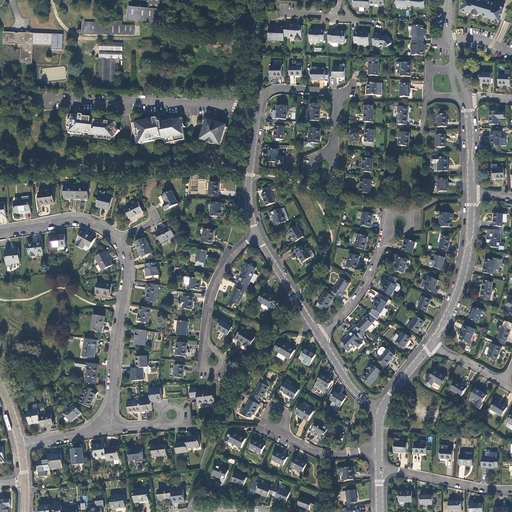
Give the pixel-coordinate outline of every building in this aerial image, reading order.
[(463,0),(461,9),(471,12),(472,10),(491,15),(490,17),(500,20),(505,4),(505,3),(504,2),(497,0),(495,0),(495,2),(487,0),(463,0)] [(160,9),(129,7),(127,20),(158,22),(160,9)] [(113,23),(84,23),(84,35),(134,35),(134,26),(122,26),(122,22),(113,22),(113,23)] [(289,25),(285,25),(285,28),(284,38),(295,38),(295,41),(302,42),(302,26),(298,26),(298,24),(290,24),(289,25)] [(424,26),(413,25),(412,31),(411,31),(411,36),(412,36),(412,40),(424,40),(424,36),(426,36),(426,29),(424,29),(424,26)] [(274,27),(269,27),(269,41),(284,42),(285,28),(280,27),(280,28),(274,28),(274,27)] [(313,30),(310,30),(310,41),(315,42),(315,43),(320,43),(320,42),(324,42),(325,31),(321,31),(318,28),(316,28),(313,30)] [(334,32),(334,31),(328,31),(328,42),(332,42),(332,43),(336,43),(338,44),(344,45),(344,32),(334,32)] [(359,32),(354,32),(354,43),(358,43),(358,45),(361,45),(362,44),(369,44),(369,33),(366,32),(365,31),(363,31),(361,31),(359,32)] [(16,33),(4,32),(3,44),(21,44),(21,62),(27,63),(28,65),(33,65),(33,45),(52,46),(52,50),(63,51),(63,35),(20,33),(16,33)] [(380,34),(373,33),(373,45),(375,45),(376,46),(378,46),(380,45),(383,45),(384,46),(387,46),(390,43),(390,40),(386,35),(383,35),(382,36),(380,36),(380,34)] [(424,40),(412,40),(412,45),(411,44),(411,49),(412,49),(412,55),(423,55),(423,52),(426,52),(426,45),(424,45),(424,40)] [(123,43),(100,43),(99,86),(115,86),(116,63),(120,63),(120,60),(123,60),(123,43)] [(379,58),(367,58),(367,63),(369,63),(369,76),(378,76),(379,58)] [(412,63),(396,63),(396,70),(400,70),(400,77),(411,77),(412,63)] [(340,68),(332,68),(332,77),(345,77),(345,65),(344,64),(341,64),(340,65),(340,68)] [(282,67),(270,67),(270,77),(282,77),(282,67)] [(302,67),(289,67),(289,76),(302,76),(302,67)] [(317,67),(311,67),(311,81),(325,81),(325,79),(328,79),(328,70),(317,70),(317,67)] [(491,73),(480,73),(479,84),(491,84),(491,73)] [(511,75),(499,75),(498,86),(510,86),(511,75)] [(382,84),(367,83),(367,95),(382,95),(382,84)] [(410,84),(400,84),(400,97),(409,97),(410,84)] [(319,104),(309,104),(309,121),(319,121),(320,109),(319,109),(319,104)] [(373,106),(364,105),(364,109),(365,109),(364,122),(373,123),(374,110),(373,110),(373,106)] [(276,115),(273,115),(273,119),(286,120),(287,106),(276,106),(276,115)] [(407,107),(398,107),(398,112),(397,125),(406,125),(407,113),(407,112),(407,107)] [(499,112),(489,112),(489,125),(499,125),(499,112)] [(447,114),(437,115),(438,127),(447,127),(447,114)] [(80,116),(68,115),(67,130),(71,132),(71,133),(78,134),(78,132),(85,133),(85,132),(93,133),(94,120),(94,118),(87,117),(83,117),(83,115),(80,115),(80,116)] [(158,138),(161,138),(160,133),(158,123),(158,118),(135,123),(137,129),(139,129),(140,137),(139,137),(140,144),(151,142),(151,140),(154,139),(155,141),(159,140),(158,138)] [(161,122),(158,123),(160,133),(161,133),(163,140),(163,141),(165,141),(166,144),(185,140),(183,128),(185,127),(181,122),(180,119),(162,123),(161,122)] [(116,128),(116,123),(109,122),(106,121),(101,121),(94,120),(93,133),(93,135),(100,136),(99,139),(114,141),(115,137),(120,130),(116,128)] [(209,123),(206,122),(201,140),(206,141),(209,140),(213,142),(214,144),(220,145),(226,128),(226,126),(212,122),(212,123),(213,125),(211,126),(209,123)] [(284,127),(274,127),(274,139),(283,139),(284,127)] [(321,129),(309,128),(308,143),(305,143),(305,147),(314,147),(314,143),(320,144),(321,129)] [(375,130),(365,130),(364,142),(374,143),(375,130)] [(501,132),(491,132),(491,146),(501,146),(501,132)] [(409,133),(400,133),(398,146),(408,147),(409,133)] [(445,135),(436,135),(436,147),(445,147),(445,135)] [(278,150),(268,149),(268,162),(278,162),(278,150)] [(438,158),(438,157),(433,157),(432,158),(432,162),(433,164),(433,171),(434,171),(437,171),(437,172),(448,171),(448,158),(438,158)] [(373,159),(362,158),(362,172),(373,173),(373,159)] [(492,169),(493,179),(505,179),(504,168),(492,169)] [(448,179),(438,179),(438,192),(448,192),(448,179)] [(371,180),(361,180),(360,193),(370,194),(371,180)] [(219,183),(210,183),(209,195),(218,196),(219,183)] [(77,199),(77,185),(65,185),(65,199),(77,199)] [(89,186),(77,185),(77,199),(88,199),(89,186)] [(273,186),(262,190),(263,194),(262,194),(266,206),(275,203),(271,191),(274,190),(273,186)] [(172,191),(162,196),(166,203),(164,204),(166,210),(178,204),(172,191)] [(53,192),(39,193),(40,205),(55,203),(53,192)] [(113,198),(100,194),(97,205),(105,207),(105,209),(110,210),(113,198)] [(31,211),(29,200),(15,202),(16,213),(31,211)] [(138,202),(125,209),(130,219),(143,212),(138,202)] [(225,203),(211,203),(211,217),(221,217),(221,208),(225,208),(225,203)] [(281,209),(268,213),(273,226),(286,222),(281,209)] [(373,214),(363,212),(361,226),(371,228),(373,214)] [(453,213),(440,214),(440,227),(450,227),(450,218),(453,218),(453,213)] [(503,214),(494,214),(493,226),(503,227),(503,214)] [(296,226),(289,231),(296,242),(303,237),(296,226)] [(169,228),(156,235),(161,245),(174,239),(169,228)] [(214,231),(204,229),(202,243),(212,245),(214,231)] [(501,231),(487,230),(486,247),(500,248),(500,250),(504,250),(504,243),(500,243),(501,231)] [(95,239),(83,232),(78,240),(79,241),(76,246),(82,249),(85,245),(90,248),(95,239)] [(368,237),(358,234),(355,248),(365,250),(368,237)] [(64,235),(52,236),(53,248),(66,247),(64,235)] [(451,238),(441,236),(438,249),(448,251),(451,238)] [(416,242),(405,240),(402,251),(412,254),(416,242)] [(144,241),(135,246),(138,254),(140,253),(143,259),(151,255),(144,241)] [(36,243),(29,244),(30,257),(35,256),(35,255),(43,254),(42,242),(36,243)] [(304,245),(295,251),(303,263),(311,257),(304,245)] [(19,249),(6,251),(7,262),(12,262),(12,264),(21,263),(19,249)] [(207,251),(198,250),(196,262),(205,264),(207,251)] [(106,252),(96,258),(103,271),(113,265),(106,252)] [(360,257),(349,254),(346,268),(357,270),(360,257)] [(445,258),(436,255),(434,261),(430,260),(428,266),(429,267),(442,270),(445,258)] [(407,260),(394,257),(393,261),(397,262),(394,271),(404,273),(407,260)] [(485,260),(483,273),(493,275),(494,269),(499,270),(501,260),(492,258),(492,261),(485,260)] [(157,263),(145,265),(147,277),(159,275),(157,263)] [(236,279),(241,282),(240,285),(248,290),(249,290),(250,287),(248,285),(254,273),(256,269),(246,263),(243,268),(242,267),(240,272),(242,272),(240,277),(238,276),(236,279)] [(439,280),(429,277),(427,281),(424,280),(421,287),(422,288),(437,294),(438,290),(435,289),(439,280)] [(201,279),(190,278),(189,289),(200,291),(201,279)] [(333,288),(331,291),(335,294),(338,295),(339,292),(343,295),(350,284),(342,278),(335,289),(333,288)] [(395,284),(388,281),(382,291),(391,296),(395,290),(398,293),(401,288),(400,285),(396,282),(395,284)] [(493,283),(484,281),(481,293),(482,293),(481,298),(493,301),(494,295),(491,295),(493,283)] [(112,284),(98,282),(96,294),(110,296),(112,284)] [(157,302),(159,286),(147,284),(146,288),(148,288),(146,301),(157,302)] [(248,290),(240,285),(238,289),(236,288),(229,300),(239,304),(245,292),(247,293),(248,290)] [(331,291),(328,289),(326,292),(325,292),(318,303),(327,309),(334,298),(333,297),(335,294),(331,291)] [(279,301),(264,292),(258,301),(264,304),(262,306),(263,308),(267,311),(269,310),(270,308),(274,310),(279,301)] [(193,297),(184,296),(183,309),(192,310),(193,297)] [(431,300),(422,297),(418,309),(427,312),(431,300)] [(377,319),(379,320),(382,314),(385,315),(388,310),(385,308),(388,303),(380,299),(371,314),(377,319)] [(151,309),(141,307),(140,315),(139,315),(138,321),(149,323),(151,309)] [(483,311),(474,307),(469,319),(477,323),(483,311)] [(357,327),(355,325),(352,328),(362,337),(365,334),(364,333),(368,328),(370,331),(374,326),(372,324),(377,319),(371,314),(370,313),(357,327)] [(105,317),(94,315),(92,331),(103,332),(105,317)] [(416,316),(409,328),(417,334),(425,322),(416,316)] [(188,322),(178,321),(177,335),(187,336),(188,322)] [(222,321),(217,329),(227,336),(233,328),(222,321)] [(465,325),(459,339),(470,344),(476,330),(465,325)] [(503,327),(497,342),(504,345),(506,342),(511,330),(503,327)] [(362,337),(352,328),(347,333),(349,335),(346,339),(344,337),(341,340),(343,342),(341,344),(343,348),(348,352),(356,343),(356,344),(356,346),(359,348),(362,344),(359,340),(362,337)] [(256,338),(242,329),(236,339),(245,344),(244,346),(249,349),(256,338)] [(136,330),(134,345),(145,346),(147,332),(136,330)] [(403,332),(396,342),(405,348),(411,338),(403,332)] [(97,341),(85,339),(82,356),(95,358),(97,341)] [(279,341),(274,350),(290,359),(295,351),(283,344),(279,341)] [(187,343),(177,342),(176,356),(185,357),(187,343)] [(502,348),(493,344),(487,357),(496,361),(502,348)] [(379,354),(382,356),(379,360),(386,366),(395,355),(387,349),(387,350),(384,348),(382,348),(379,351),(379,354)] [(305,349),(300,357),(311,363),(316,355),(305,349)] [(147,356),(136,357),(136,368),(148,368),(147,356)] [(99,365),(76,361),(76,366),(88,368),(86,382),(88,382),(88,383),(95,384),(99,365)] [(372,364),(368,368),(369,370),(363,378),(371,385),(382,372),(372,364)] [(184,366),(175,365),(174,377),(183,378),(184,366)] [(136,368),(132,369),(133,381),(144,380),(144,373),(148,372),(148,368),(136,368)] [(447,377),(435,370),(429,379),(428,379),(425,383),(425,385),(429,387),(431,387),(432,385),(439,389),(447,377)] [(333,381),(322,375),(317,382),(328,389),(333,381)] [(253,393),(251,396),(252,397),(258,400),(260,396),(263,398),(269,387),(268,387),(270,383),(264,379),(262,383),(261,383),(255,394),(253,393)] [(291,383),(286,380),(280,390),(284,393),(294,399),(299,390),(290,385),(291,383)] [(466,389),(455,382),(451,390),(462,397),(466,389)] [(86,387),(79,403),(90,407),(95,397),(96,398),(99,392),(86,387)] [(160,388),(149,389),(151,399),(151,403),(162,402),(160,388)] [(189,389),(190,398),(197,397),(198,405),(215,403),(214,390),(196,392),(195,388),(189,389)] [(487,396),(475,388),(470,397),(477,401),(474,405),(480,409),(483,404),(482,404),(487,396)] [(335,392),(330,400),(341,406),(346,399),(335,392)] [(134,398),(135,401),(127,402),(129,414),(141,412),(140,401),(139,397),(134,398)] [(260,401),(252,397),(251,400),(250,400),(246,409),(243,407),(239,413),(248,418),(251,418),(252,415),(254,415),(259,405),(258,404),(260,401)] [(151,399),(140,401),(141,412),(152,411),(151,403),(151,399)] [(507,407),(496,400),(490,409),(502,416),(507,407)] [(74,404),(63,413),(71,422),(81,413),(74,404)] [(301,404),(295,414),(308,421),(314,412),(301,404)] [(45,408),(38,409),(41,423),(42,428),(54,425),(52,414),(46,415),(45,408)] [(38,409),(27,412),(30,425),(41,423),(38,409)] [(313,434),(314,432),(319,435),(318,437),(322,439),(328,429),(317,422),(311,432),(313,434)] [(246,439),(234,433),(232,436),(228,434),(225,441),(225,443),(228,444),(229,442),(241,448),(246,439)] [(199,436),(186,438),(186,442),(187,449),(200,447),(199,436)] [(399,439),(394,438),(394,453),(406,453),(407,443),(399,443),(399,439)] [(265,446),(254,440),(250,448),(261,454),(265,446)] [(186,442),(175,444),(177,454),(188,453),(187,449),(186,442)] [(105,444),(92,446),(94,458),(106,456),(105,449),(105,444)] [(427,445),(414,444),(414,454),(427,454),(427,445)] [(157,445),(152,446),(154,458),(167,456),(165,445),(157,446),(157,445)] [(106,456),(107,462),(119,460),(118,447),(105,449),(106,456)] [(82,448),(71,450),(73,465),(84,464),(82,448)] [(133,448),(128,448),(130,462),(143,460),(142,449),(133,450),(133,448)] [(452,460),(453,450),(440,450),(439,459),(452,460)] [(287,458),(276,452),(272,460),(283,466),(287,458)] [(497,454),(490,453),(490,458),(482,458),(481,467),(494,468),(498,468),(499,460),(497,460),(497,454)] [(61,454),(49,455),(49,460),(50,469),(63,468),(61,454)] [(473,456),(460,455),(459,466),(473,467),(473,456)] [(307,464),(296,458),(291,468),(301,473),(302,473),(307,464)] [(49,460),(37,462),(39,472),(51,470),(50,469),(49,460)] [(228,471),(215,466),(211,478),(215,479),(216,477),(221,479),(220,481),(224,482),(228,471)] [(352,467),(343,468),(343,470),(341,470),(339,472),(340,476),(341,477),(344,477),(345,481),(354,480),(352,467)] [(247,478),(235,473),(232,481),(244,486),(247,478)] [(260,484),(255,481),(251,490),(256,492),(255,493),(267,497),(268,493),(272,495),(275,488),(275,487),(271,486),(270,488),(260,484)] [(272,495),(272,496),(275,497),(275,499),(286,503),(290,493),(279,489),(278,490),(275,488),(272,495)] [(147,489),(134,491),(135,503),(149,501),(147,489)] [(171,489),(158,490),(159,500),(172,499),(171,491),(171,489)] [(185,502),(183,490),(171,491),(173,504),(185,502)] [(346,508),(353,507),(353,503),(357,503),(355,490),(346,492),(348,504),(345,504),(346,508)] [(412,492),(398,492),(398,502),(412,502),(412,492)] [(433,495),(420,495),(420,505),(433,505),(433,495)] [(124,496),(110,497),(111,509),(125,508),(124,496)] [(312,502),(300,497),(297,506),(309,510),(310,507),(314,508),(317,501),(313,500),(312,502)] [(10,500),(0,500),(0,511),(9,511),(9,507),(10,507),(10,500)] [(462,501),(448,502),(449,511),(462,511),(462,501)] [(473,501),(469,502),(468,511),(482,511),(483,504),(473,504),(473,501)]
